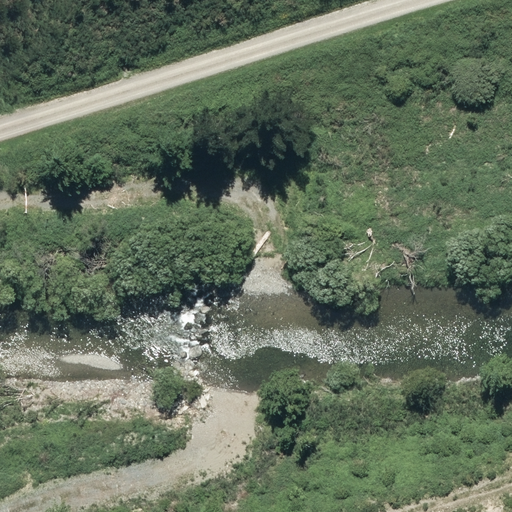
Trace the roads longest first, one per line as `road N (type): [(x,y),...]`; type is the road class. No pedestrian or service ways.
road 1 (track): [(0,214),(116,203),(270,204),(277,231),(261,297),(166,488),(24,501),(4,511)]
road 2 (unclassified): [(410,0),(0,128)]
